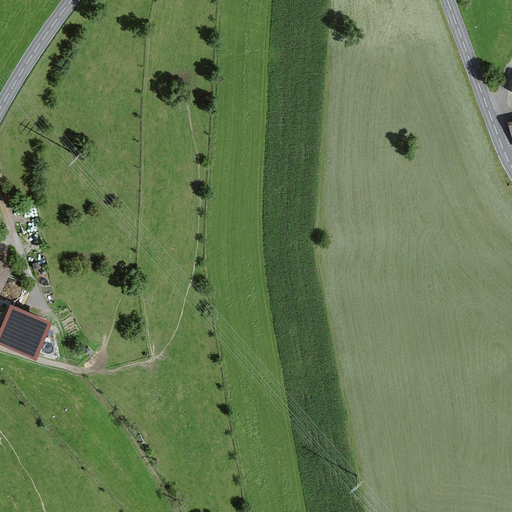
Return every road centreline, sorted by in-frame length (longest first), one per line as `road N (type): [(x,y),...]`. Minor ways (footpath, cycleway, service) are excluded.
road 1 (track): [(178,511),(131,430),(71,365),(53,312)]
road 2 (secondary): [(511,163),(448,0)]
road 3 (secondary): [(72,0),(0,111)]
road 4 (track): [(0,197),(32,281),(53,312)]
